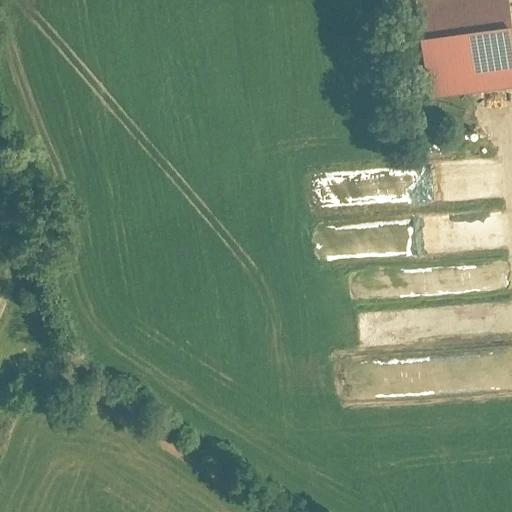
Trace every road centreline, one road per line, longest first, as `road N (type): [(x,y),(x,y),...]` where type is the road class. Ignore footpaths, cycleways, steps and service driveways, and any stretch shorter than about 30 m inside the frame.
road 1 (track): [(20,265),(59,383),(119,403),(288,511)]
road 2 (residential): [(0,157),(19,222),(20,265),(0,315)]
